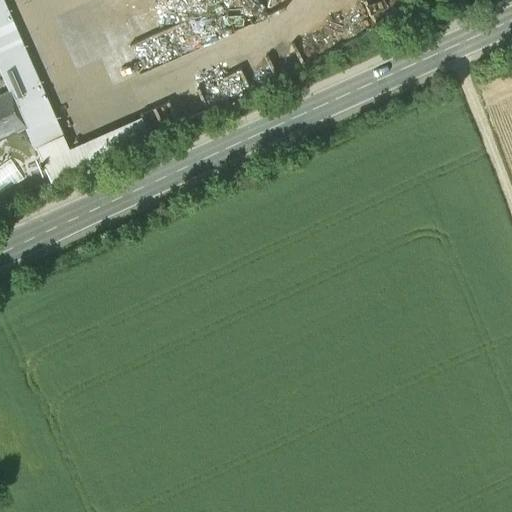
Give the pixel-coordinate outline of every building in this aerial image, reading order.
[(0,0),(0,54),(21,45),(0,0)] [(42,92),(21,45),(0,54),(0,64),(12,91),(26,125),(28,129),(53,117),(44,96),(26,103),(24,99),(42,92)] [(12,91),(0,96),(0,98),(14,130),(26,125),(12,91)] [(0,98),(0,136),(14,130),(0,98)] [(53,117),(28,129),(35,145),(60,133),(53,117)]
